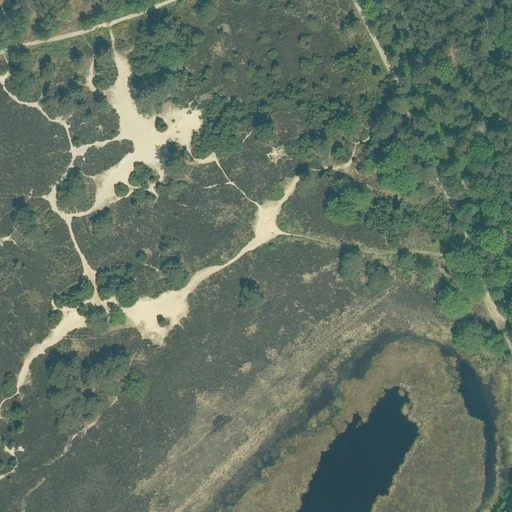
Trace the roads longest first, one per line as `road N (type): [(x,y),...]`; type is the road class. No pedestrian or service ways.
road 1 (track): [(359,0),(511,346)]
road 2 (track): [(0,52),(178,0)]
